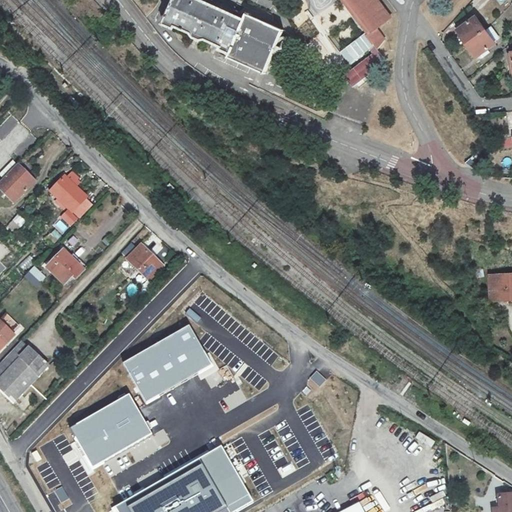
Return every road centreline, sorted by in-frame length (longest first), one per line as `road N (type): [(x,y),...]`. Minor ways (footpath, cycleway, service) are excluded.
road 1 (unclassified): [(511,477),(255,308),(199,259)]
road 2 (tertiary): [(432,178),(200,85),(117,0)]
road 3 (unclassified): [(199,259),(0,62)]
road 4 (residential): [(199,259),(11,458)]
road 5 (residential): [(410,8),(403,89),(431,154),(432,178)]
road 6 (residential): [(410,8),(472,102),(511,105)]
